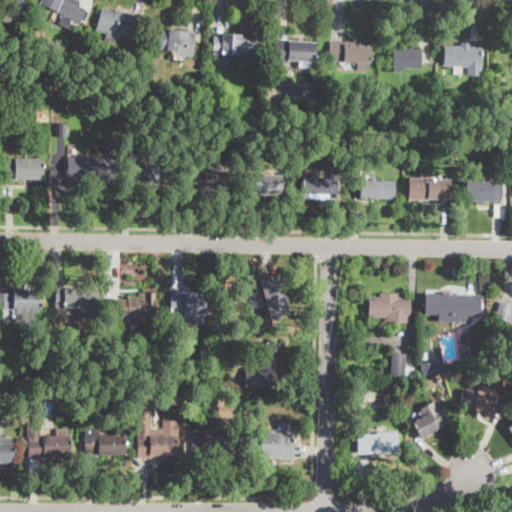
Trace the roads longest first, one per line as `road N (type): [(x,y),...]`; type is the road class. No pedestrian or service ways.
road 1 (residential): [(0,238),(511,246)]
road 2 (residential): [(0,511),(325,510)]
road 3 (residential): [(325,511),(328,243)]
road 4 (residential): [(325,510),(418,506),(470,469)]
